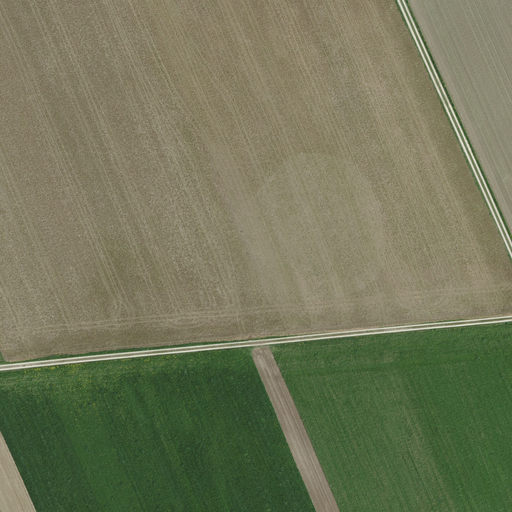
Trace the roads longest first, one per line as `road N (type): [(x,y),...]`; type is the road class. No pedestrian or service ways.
road 1 (track): [(511,320),(0,370)]
road 2 (track): [(511,261),(398,0)]
